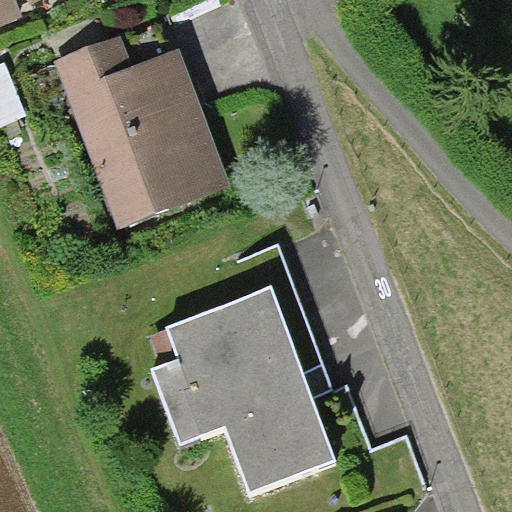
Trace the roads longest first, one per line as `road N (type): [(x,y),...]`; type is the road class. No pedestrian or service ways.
road 1 (residential): [(289,28),(402,334),(481,511)]
road 2 (residential): [(511,238),(289,28)]
